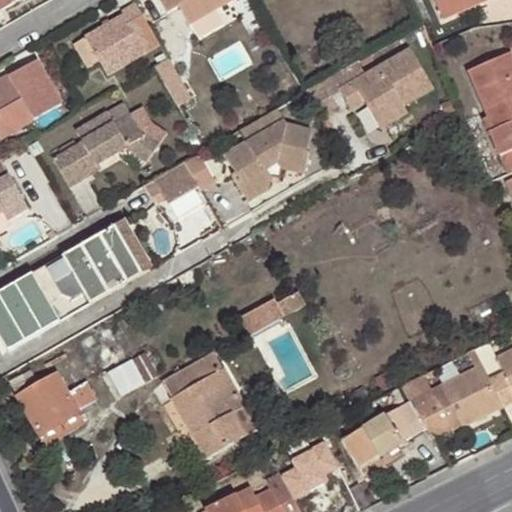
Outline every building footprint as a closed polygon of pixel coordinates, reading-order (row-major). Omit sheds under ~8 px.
[(0,0),(0,12),(20,0),(0,0)] [(188,26),(233,0),(158,0),(166,13),(177,7),(188,26)] [(433,0),(443,20),(487,0),(433,0)] [(107,76),(159,46),(136,6),(120,13),(122,17),(85,38),(85,39),(99,63),(107,76)] [(88,70),(99,63),(85,39),(75,45),(88,70)] [(364,78),(356,64),(303,94),(317,117),(337,106),(332,97),(339,93),(350,110),(362,102),(375,94),(379,100),(366,108),(380,130),(407,114),(403,107),(433,89),(410,50),(364,78)] [(504,155),(511,174),(511,173),(511,57),(511,54),(468,74),(488,120),(483,123),(498,158),(504,155)] [(172,58),(159,65),(178,105),(191,98),(172,58)] [(0,83),(0,139),(62,103),(37,62),(0,83)] [(362,102),(366,108),(379,100),(375,94),(362,102)] [(276,111),(238,133),(245,146),(223,158),(234,175),(230,178),(241,196),(266,182),(268,175),(263,169),(274,163),(278,170),(300,177),(306,157),(304,155),(310,133),(284,125),(276,111)] [(51,160),(67,189),(83,180),(75,164),(89,157),(94,167),(125,150),(147,165),(159,148),(140,133),(130,115),(113,125),(107,114),(75,132),(81,143),(51,160)] [(183,164),(197,187),(206,183),(193,159),(183,164)] [(275,178),(278,170),(274,163),(263,169),(268,175),(275,178)] [(166,204),(197,187),(183,164),(153,181),(160,192),(166,204)] [(0,216),(1,216),(5,224),(24,213),(0,169),(0,216)] [(149,195),(151,198),(160,192),(153,181),(145,186),(149,195)] [(266,182),(241,196),(244,203),(264,192),(266,182)] [(0,342),(6,352),(151,269),(124,222),(0,293),(0,342)] [(288,314),(307,305),(300,291),(281,300),(288,314)] [(238,316),(247,335),(283,316),(274,298),(238,316)] [(503,373),(488,380),(502,407),(511,402),(511,352),(497,360),(503,373)] [(213,353),(161,383),(205,459),(256,430),(213,353)] [(144,384),(131,360),(106,374),(119,398),(144,384)] [(502,407),(488,380),(481,365),(431,392),(434,399),(414,409),(426,430),(429,435),(448,426),(451,431),(461,426),(462,428),(502,407)] [(8,382),(38,438),(78,415),(76,413),(96,403),(85,384),(66,394),(56,377),(31,390),(22,374),(8,382)] [(414,409),(411,403),(386,415),(344,441),(360,469),(426,430),(414,409)] [(306,418),(310,427),(318,423),(314,414),(306,418)] [(78,415),(38,438),(43,446),(83,424),(78,415)] [(294,473),(284,478),(295,499),(328,482),(324,474),(340,466),(327,441),(309,450),(303,440),(282,451),(294,473)] [(283,511),(298,511),(301,510),(295,499),(284,478),(281,474),(267,482),(270,488),(283,511)] [(283,511),(270,488),(254,497),(250,487),(204,510),(204,511),(283,511)]
